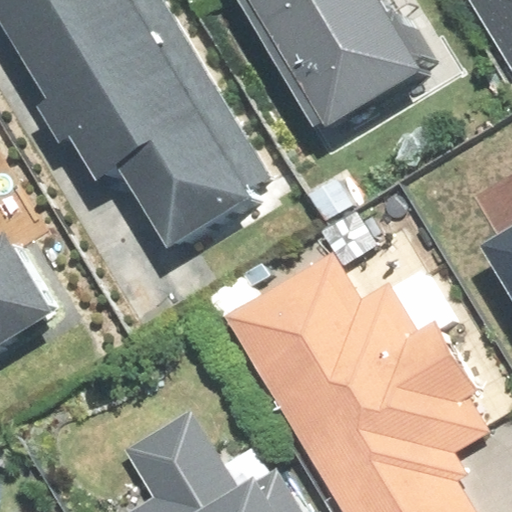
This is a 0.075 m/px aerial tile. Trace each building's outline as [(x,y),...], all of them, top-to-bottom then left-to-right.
[(0,0),(0,15),(97,179),(121,164),(167,239),(246,192),(260,184),(152,0),(0,0)] [(420,67),(380,0),(234,0),(312,131),(324,124),(420,67)] [(511,0),(475,0),(472,2),(511,75),(511,0)] [(0,352),(50,323),(0,240),(0,352)] [(237,329),(251,322),(365,511),(495,511),(475,479),(484,475),(472,455),(510,432),(491,401),(503,394),(459,320),(441,332),(412,282),(379,301),(355,259),(278,305),(263,279),(222,304),(237,329)] [(261,492),(211,411),(146,451),(177,501),(159,511),(337,511),(336,511),(321,511),(295,471),(261,492)]
